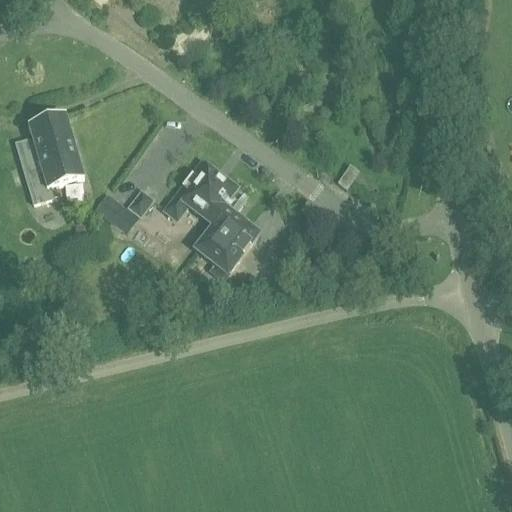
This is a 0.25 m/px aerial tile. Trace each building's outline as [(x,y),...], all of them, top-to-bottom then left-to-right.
[(30,190),(35,209),(54,204),(51,194),(84,184),(66,121),(30,132),(33,143),(18,148),(30,190)] [(212,275),(223,284),(257,240),(233,221),(246,205),(202,170),(167,215),(177,223),(188,210),(214,231),(196,254),(216,270),(212,275)] [(338,187),(347,193),(359,176),(350,170),(338,187)] [(96,215),(127,239),(139,222),(141,223),(156,205),(142,193),(127,212),(108,198),(96,215)] [(302,242),(289,232),(278,247),(291,256),(302,242)]
